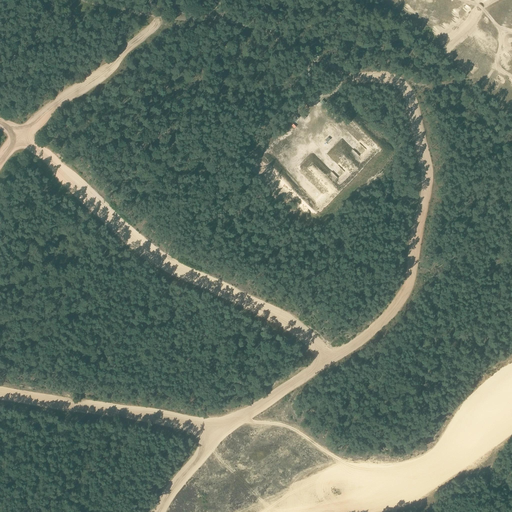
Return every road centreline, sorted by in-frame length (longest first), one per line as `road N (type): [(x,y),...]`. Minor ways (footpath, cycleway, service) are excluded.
road 1 (track): [(156,511),(227,427),(391,311),(413,263),(426,175),(410,97),(399,82),(340,77),(257,27),(83,0)]
road 2 (track): [(18,136),(152,255),(289,322),(328,360)]
road 3 (track): [(511,406),(425,475),(277,511)]
road 4 (track): [(0,393),(227,427)]
road 5 (track): [(0,161),(18,136),(158,16)]
